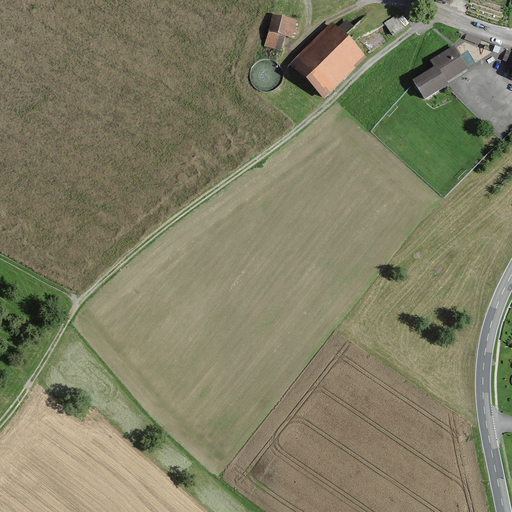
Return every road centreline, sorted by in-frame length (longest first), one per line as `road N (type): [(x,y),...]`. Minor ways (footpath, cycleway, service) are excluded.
road 1 (track): [(0,421),(78,300),(186,208),(288,136),(373,58),(440,15)]
road 2 (primary): [(511,273),(490,320),(482,367),(504,511)]
road 3 (unclassified): [(386,0),(511,38)]
